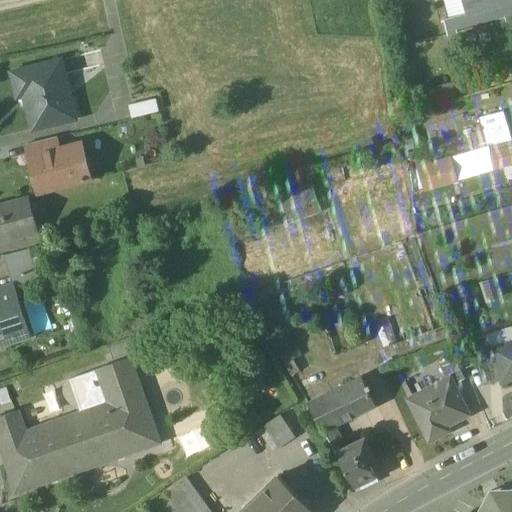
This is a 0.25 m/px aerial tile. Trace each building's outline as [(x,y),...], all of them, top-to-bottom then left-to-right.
[(445,19),(448,35),(458,33),(457,29),(508,15),(511,14),(511,0),(467,12),(445,19)] [(511,0),(463,0),(467,12),(511,0)] [(60,60),(11,73),(17,98),(24,96),(33,131),(76,120),(75,118),(68,119),(62,92),(68,91),(60,60)] [(511,65),(422,92),(427,108),(458,99),(511,83),(511,65)] [(511,165),(511,138),(507,123),(477,131),(483,154),(491,152),(496,170),(511,165)] [(56,137),(28,143),(31,156),(59,149),(56,137)] [(59,149),(31,156),(41,193),(87,181),(83,166),(86,159),(84,150),(75,145),(59,149)] [(401,150),(391,152),(394,161),(403,159),(401,150)] [(459,181),(452,157),(419,166),(426,190),(459,181)] [(0,243),(39,232),(30,198),(0,205),(0,243)] [(29,249),(5,256),(14,285),(15,289),(40,281),(29,249)] [(44,255),(33,259),(40,281),(51,277),(44,255)] [(14,285),(0,289),(0,337),(28,328),(15,289),(14,285)] [(43,297),(26,302),(35,334),(52,330),(43,297)] [(299,357),(271,304),(256,309),(286,364),(294,360),(299,357)] [(448,325),(435,330),(438,339),(451,334),(448,325)] [(422,334),(385,348),(388,357),(426,343),(422,334)] [(489,335),(476,338),(483,361),(496,357),(493,347),(489,335)] [(113,360),(135,352),(130,339),(109,347),(113,360)] [(511,341),(493,347),(496,357),(502,380),(502,381),(511,378),(511,341)] [(456,357),(442,363),(448,377),(451,376),(455,383),(466,378),(456,357)] [(483,361),(477,362),(484,385),(502,380),(496,357),(483,361)] [(81,412),(25,431),(18,411),(0,417),(0,452),(4,465),(10,463),(13,474),(26,479),(33,477),(36,486),(154,446),(145,420),(150,410),(132,358),(97,370),(108,402),(81,412)] [(294,360),(286,364),(292,376),(301,371),(294,360)] [(97,370),(70,379),(81,412),(108,402),(97,370)] [(363,376),(337,389),(351,418),(377,405),(369,388),(372,387),(370,384),(367,385),(363,376)] [(448,377),(413,395),(417,402),(411,405),(430,441),(451,430),(448,425),(471,413),(455,383),(451,376),(448,377)] [(337,389),(309,403),(324,431),(333,426),(351,418),(337,389)] [(282,414),(259,429),(274,451),(296,436),(282,414)] [(344,449),(333,426),(324,431),(336,452),(344,449)] [(344,449),(336,452),(355,487),(376,476),(369,463),(377,459),(366,438),(344,449)] [(242,511),(312,511),(315,510),(280,475),(242,511)] [(212,511),(187,477),(165,491),(179,511),(212,511)] [(511,511),(511,489),(490,491),(478,511),(511,511)] [(179,511),(165,491),(147,504),(153,511),(179,511)]
